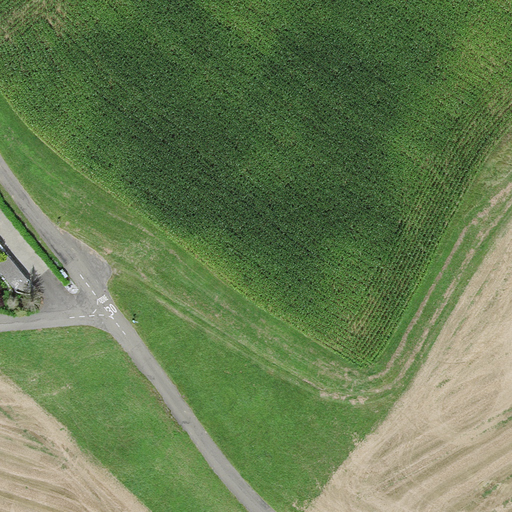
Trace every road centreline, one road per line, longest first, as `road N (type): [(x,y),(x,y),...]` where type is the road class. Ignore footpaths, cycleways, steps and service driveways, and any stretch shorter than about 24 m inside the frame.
road 1 (unclassified): [(100,309),(260,511)]
road 2 (residential): [(100,309),(0,169)]
